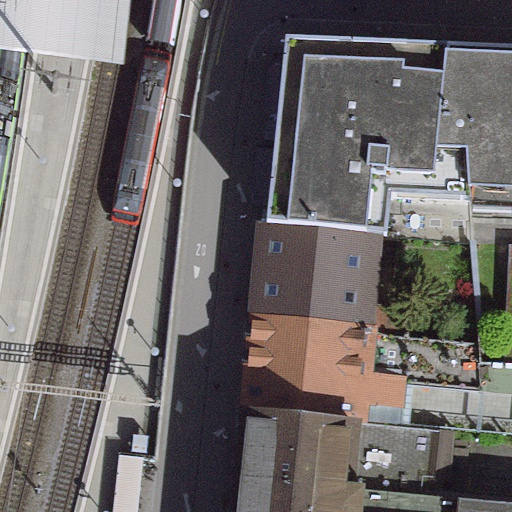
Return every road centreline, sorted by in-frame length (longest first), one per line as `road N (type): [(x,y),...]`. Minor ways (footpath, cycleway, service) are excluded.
road 1 (residential): [(177,511),(223,75),(254,0)]
road 2 (residential): [(358,0),(511,6)]
